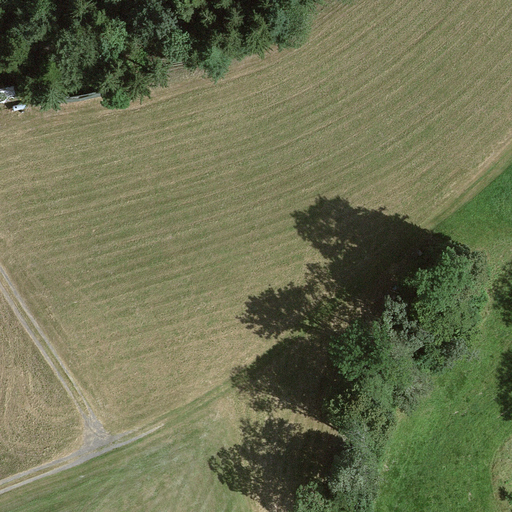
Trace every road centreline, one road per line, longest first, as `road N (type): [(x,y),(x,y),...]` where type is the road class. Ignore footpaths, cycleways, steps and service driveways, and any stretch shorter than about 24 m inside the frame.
road 1 (track): [(93,456),(205,402),(319,330),(511,149)]
road 2 (track): [(0,277),(67,382),(93,456)]
